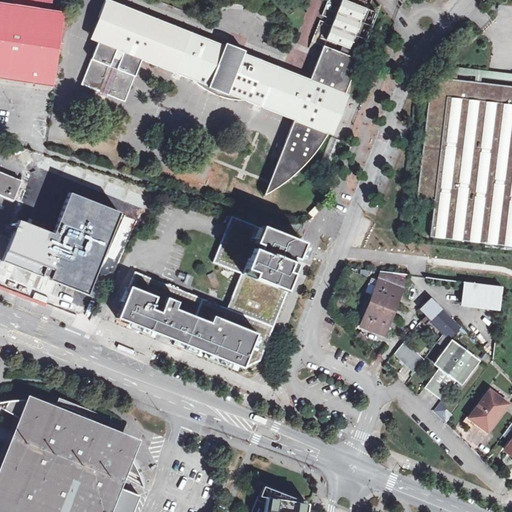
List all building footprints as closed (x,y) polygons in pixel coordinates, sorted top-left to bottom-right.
[(0,2),(0,77),(53,85),(64,13),(52,11),(53,0),(14,0),(14,5),(0,2)] [(306,164),(328,132),(344,93),(376,13),(343,0),(327,0),(312,41),(323,45),(309,79),(242,53),(241,56),(237,54),(234,47),(226,50),(223,48),(224,45),(107,0),(105,0),(98,17),(107,20),(98,43),(82,84),(125,102),(141,61),(191,81),(216,96),(244,100),(293,119),(264,196),(306,164)] [(246,0),(245,5),(254,9),(257,0),(246,0)] [(107,20),(98,17),(90,39),(98,43),(107,20)] [(298,37),(296,42),(305,47),(308,42),(298,37)] [(225,43),(224,45),(223,48),(226,50),(234,47),(237,54),(241,56),(242,53),(243,50),(225,43)] [(511,80),(511,72),(450,65),(449,73),(451,73),(451,79),(456,80),(457,74),(475,76),(475,82),(480,83),(481,77),(511,80)] [(511,86),(480,83),(475,82),(456,80),(451,79),(431,76),(416,200),(433,202),(429,237),(511,246),(511,86)] [(348,94),(344,93),(328,132),(332,134),(348,94)] [(52,234),(17,220),(1,262),(86,295),(91,283),(119,213),(68,193),(52,234)] [(309,213),(312,217),(319,210),(315,207),(309,213)] [(227,308),(136,271),(117,318),(245,369),(259,361),(293,274),(287,272),(292,258),(297,260),(304,243),(261,225),(260,227),(231,216),(213,262),(241,274),(227,308)] [(384,272),(381,280),(389,284),(390,280),(402,288),(405,280),(386,273),(384,272)] [(371,332),(383,335),(402,288),(390,280),(389,284),(381,280),(378,279),(361,324),(372,328),(371,332)] [(502,287),(463,282),(461,302),(500,307),(502,287)] [(91,283),(86,295),(101,301),(105,289),(91,283)] [(430,321),(443,333),(453,320),(430,297),(419,309),(426,316),(430,321)] [(500,307),(461,302),(461,306),(499,311),(500,307)] [(422,322),(426,325),(430,321),(426,316),(422,322)] [(459,326),(453,320),(443,333),(447,337),(459,326)] [(450,339),(436,359),(443,365),(426,389),(439,398),(456,375),(464,381),(480,361),(450,339)] [(416,355),(404,342),(393,355),(405,367),(416,355)] [(133,356),(135,352),(118,345),(116,348),(133,356)] [(416,355),(405,367),(413,375),(423,362),(416,355)] [(443,365),(436,359),(432,364),(438,368),(424,387),(426,389),(443,365)] [(456,375),(439,398),(441,400),(455,381),(461,386),(464,381),(456,375)] [(489,391),(469,418),(487,431),(507,404),(489,391)] [(29,428),(15,423),(13,429),(11,435),(8,441),(0,461),(0,482),(6,485),(1,499),(17,505),(32,511),(130,511),(137,496),(123,490),(128,480),(142,488),(137,473),(130,460),(136,444),(95,428),(96,423),(90,419),(84,415),(77,412),(70,408),(62,406),(55,404),(42,401),(33,400),(25,399),(17,400),(8,400),(3,410),(17,418),(31,425),(29,428)] [(432,413),(444,425),(450,417),(444,411),(440,402),(432,413)] [(31,425),(17,418),(15,423),(29,428),(31,425)] [(304,511),(306,503),(300,503),(283,500),(284,494),(262,485),(258,496),(266,497),(263,511),(304,511)] [(301,501),(284,494),(283,500),(300,503),(301,501)] [(258,496),(251,511),(263,511),(266,497),(258,496)]
